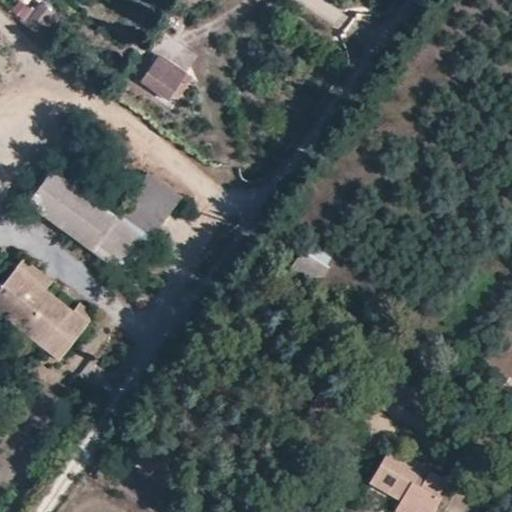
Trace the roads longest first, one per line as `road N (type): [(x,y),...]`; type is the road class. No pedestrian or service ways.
road 1 (unclassified): [(87,451),(415,0)]
road 2 (unknown): [(163,346),(0,190)]
